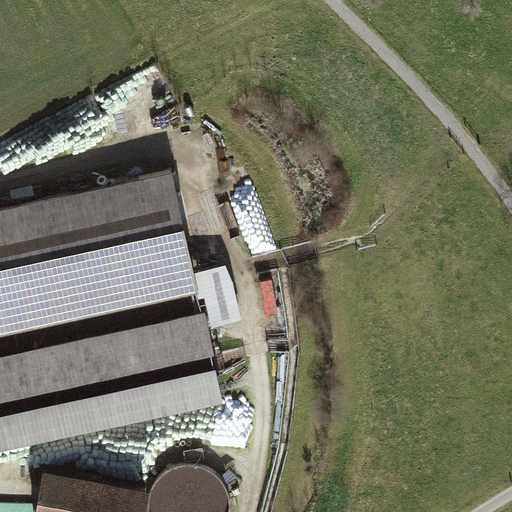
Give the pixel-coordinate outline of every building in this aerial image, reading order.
[(170,159),(0,198),(0,324),(198,279),(170,159)] [(250,253),(273,248),(260,175),(236,180),(250,253)] [(0,348),(0,389),(212,336),(202,298),(0,348)] [(219,351),(0,391),(0,427),(226,386),(219,351)] [(133,511),(141,478),(34,455),(21,511),(133,511)] [(225,511),(234,483),(178,467),(164,511),(225,511)]
